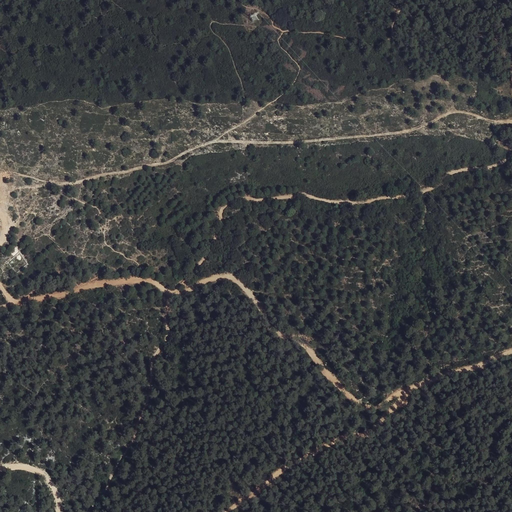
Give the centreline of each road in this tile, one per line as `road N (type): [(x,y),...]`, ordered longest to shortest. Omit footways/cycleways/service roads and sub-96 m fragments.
road 1 (track): [(511,120),(454,112),(405,133),(209,143),(174,161),(73,184),(0,190)]
road 2 (track): [(0,283),(22,304),(145,280),(176,298),(230,277),(350,394),(369,406),(405,393)]
road 3 (track): [(511,155),(404,197),(355,203),(303,193),(229,202),(206,259),(172,296)]
road 4 (track): [(230,511),(313,453),(371,433),(405,393)]
